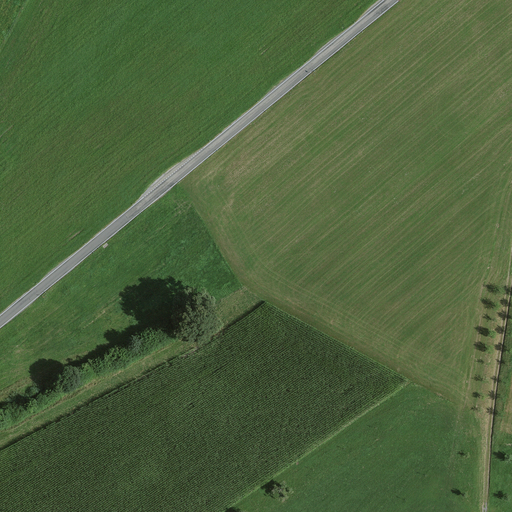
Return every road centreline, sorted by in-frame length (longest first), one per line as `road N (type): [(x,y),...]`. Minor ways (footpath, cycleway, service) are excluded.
road 1 (unclassified): [(0,321),(391,0)]
road 2 (track): [(484,511),(511,269)]
